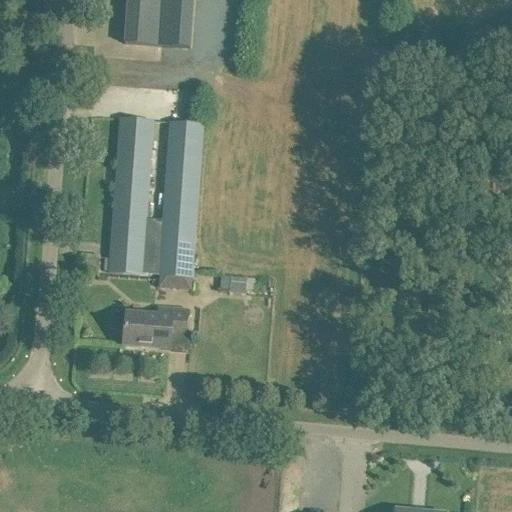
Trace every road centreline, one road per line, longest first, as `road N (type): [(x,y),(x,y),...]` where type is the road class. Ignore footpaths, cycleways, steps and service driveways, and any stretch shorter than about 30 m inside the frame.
road 1 (unclassified): [(38,404),(511,445)]
road 2 (unclassified): [(38,404),(67,0)]
